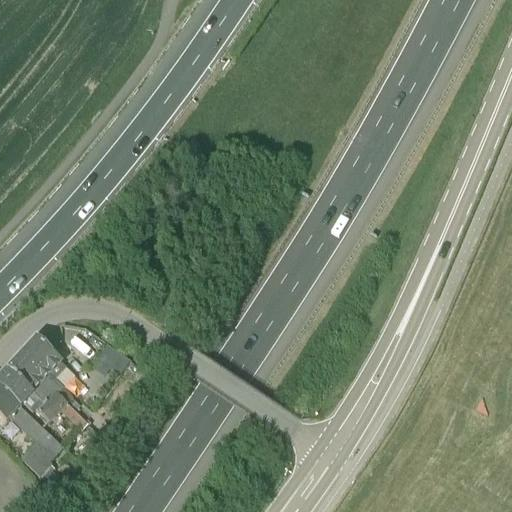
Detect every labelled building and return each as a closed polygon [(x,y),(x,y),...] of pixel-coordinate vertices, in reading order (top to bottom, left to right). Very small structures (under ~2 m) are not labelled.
[(46,404),(60,389),(54,383),(64,372),(60,367),(61,366),(34,341),(8,369),(43,402),(46,404)] [(95,370),(118,384),(130,363),(107,350),(95,370)] [(31,415),(43,402),(8,369),(0,378),(0,392),(19,411),(23,407),(31,415)] [(62,450),(18,412),(19,411),(0,392),(0,420),(5,426),(9,422),(33,445),(19,461),(39,479),(62,450)] [(47,424),(65,406),(55,396),(37,414),(47,424)]
